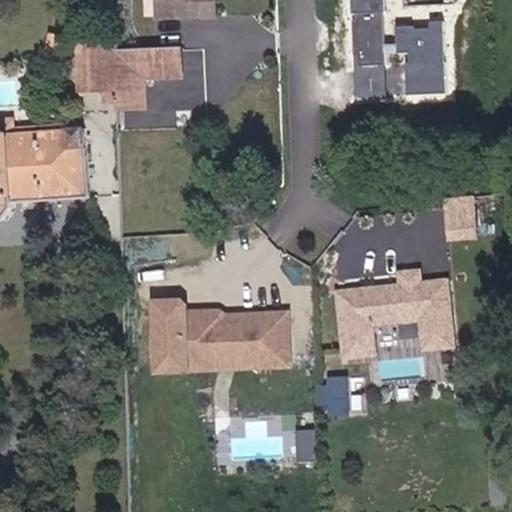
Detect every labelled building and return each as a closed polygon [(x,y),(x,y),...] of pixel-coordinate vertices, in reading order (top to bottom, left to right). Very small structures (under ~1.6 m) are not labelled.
[(153,0),(155,19),(214,18),(213,0),(153,0)] [(351,0),(354,102),(383,98),(382,54),(382,45),(381,0),(351,0)] [(396,45),(382,45),(382,54),(404,54),(405,96),(442,93),(443,22),(395,25),(396,45)] [(178,45),(70,48),(73,87),(103,85),(103,111),(146,110),(147,84),(185,76),(178,45)] [(88,130),(0,136),(0,225),(15,224),(25,204),(93,200),(88,130)] [(473,198),(443,201),(446,244),(474,241),(473,198)] [(333,287),(337,363),(377,363),(373,324),(415,320),(417,355),(454,351),(451,279),(422,277),(417,266),(396,270),(396,281),(333,287)] [(178,295),(150,299),(154,377),(293,364),(290,313),(190,310),(178,295)] [(353,415),(354,375),(333,374),(332,414),(353,415)] [(321,377),(321,412),(330,412),(330,377),(321,377)] [(302,432),(301,459),(319,459),(320,433),(302,432)]
